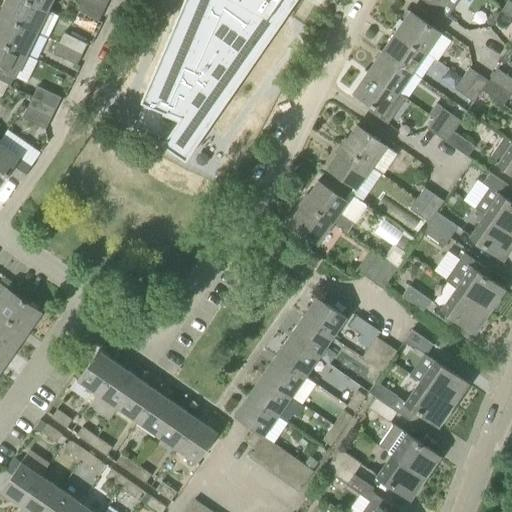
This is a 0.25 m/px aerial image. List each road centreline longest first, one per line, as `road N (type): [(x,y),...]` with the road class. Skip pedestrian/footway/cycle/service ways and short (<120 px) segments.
road 1 (residential): [(363,0),(272,184),(155,344),(88,297)]
road 2 (residential): [(0,424),(88,297)]
road 3 (residential): [(463,511),(511,384)]
